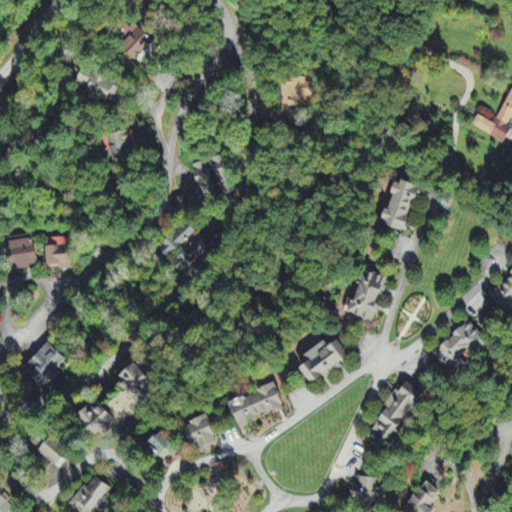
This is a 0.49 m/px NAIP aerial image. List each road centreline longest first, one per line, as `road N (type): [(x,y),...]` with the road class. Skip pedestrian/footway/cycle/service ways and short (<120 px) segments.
road 1 (residential): [(9,414),(107,367),(242,218),(253,171),(253,79),(248,64),(225,51)]
road 2 (residential): [(217,0),(229,35),(225,51),(183,111),(160,204),(0,359)]
road 3 (residential): [(158,505),(183,471),(273,436),(377,358),(437,192)]
road 4 (residential): [(265,511),(321,496),(397,360),(511,244)]
road 5 (residential): [(9,414),(27,488),(38,495),(53,490),(90,458),(116,457),(163,511)]
